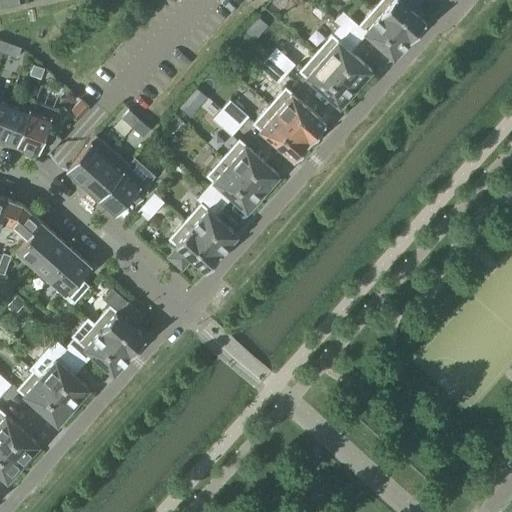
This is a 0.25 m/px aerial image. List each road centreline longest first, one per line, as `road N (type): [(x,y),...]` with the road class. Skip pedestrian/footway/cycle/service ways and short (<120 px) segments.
road 1 (residential): [(182,311),(465,0)]
road 2 (residential): [(11,511),(182,311)]
road 3 (residential): [(0,165),(37,179),(182,311)]
